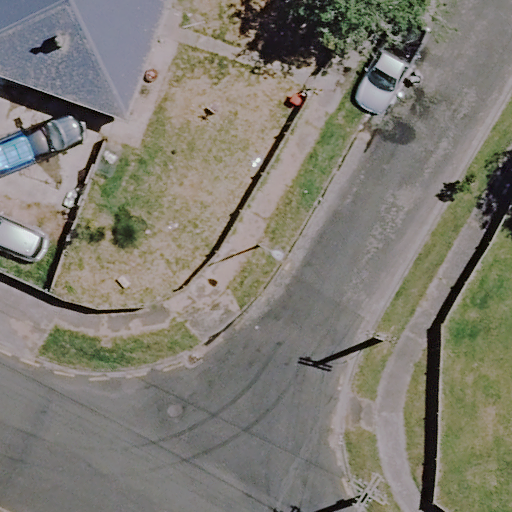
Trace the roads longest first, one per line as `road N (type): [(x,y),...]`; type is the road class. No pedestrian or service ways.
road 1 (residential): [(501,0),(199,511)]
road 2 (residential): [(181,511),(0,424)]
